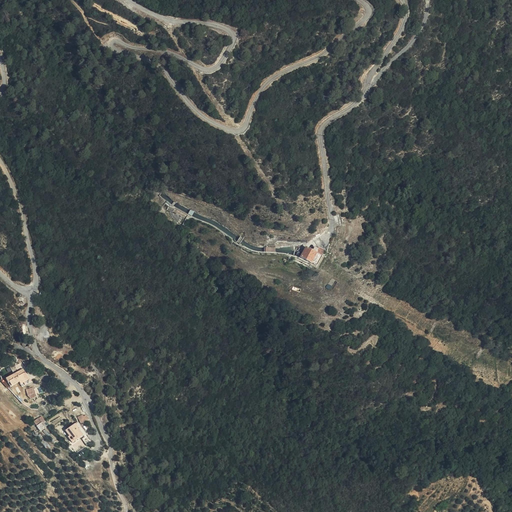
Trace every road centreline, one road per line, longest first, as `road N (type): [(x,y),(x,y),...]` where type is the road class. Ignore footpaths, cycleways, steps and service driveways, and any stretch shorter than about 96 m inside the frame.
road 1 (unclassified): [(125,0),(151,15),(229,30),(233,40),(207,70),(156,48),(109,44),(161,67),(199,113),(234,130),(242,130),(274,75),(367,18),(360,0)]
road 2 (unclassified): [(402,0),(400,31),(360,100),(322,127),(328,233)]
road 3 (unclassified): [(33,289),(39,352),(93,409),(124,511)]
road 4 (unclassified): [(0,158),(21,207),(33,289)]
